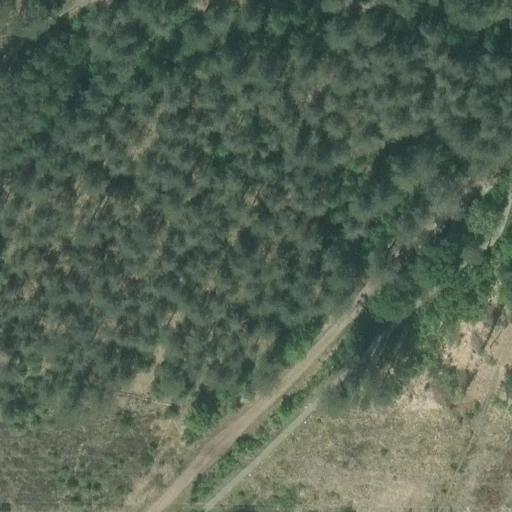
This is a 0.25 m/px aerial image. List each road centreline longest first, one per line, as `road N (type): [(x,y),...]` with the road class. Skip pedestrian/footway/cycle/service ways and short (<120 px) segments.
road 1 (track): [(511,166),(344,303),(136,511)]
road 2 (track): [(511,241),(398,511)]
road 3 (track): [(303,0),(511,16)]
